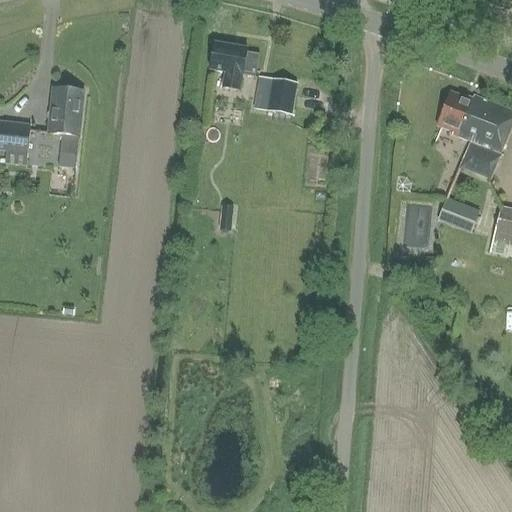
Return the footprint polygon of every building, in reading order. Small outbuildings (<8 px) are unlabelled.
[(240,93),(243,77),(256,79),(260,56),(247,54),(247,52),(214,46),(210,72),(225,75),(223,90),(240,93)] [(273,81),(267,113),(292,117),(297,85),(273,81)] [(76,157),(82,94),(51,91),(46,135),(61,136),(59,155),(76,157)] [(488,183),(500,154),(511,126),(511,110),(475,96),(473,101),(453,94),(439,125),(457,132),(456,137),(470,142),(458,170),(488,183)] [(26,168),(31,127),(0,123),(0,152),(7,154),(5,166),(26,168)] [(472,235),(481,213),(446,200),(438,222),(472,235)] [(511,208),(502,207),(492,252),(511,256),(511,208)] [(231,234),(233,209),(222,208),(220,233),(231,234)]
